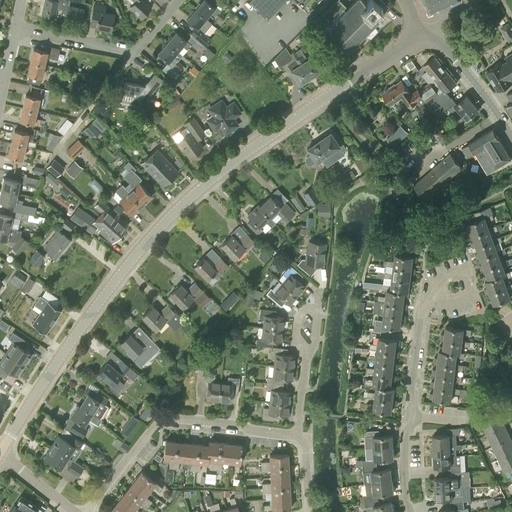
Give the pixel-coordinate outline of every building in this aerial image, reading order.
[(57,0),(58,1),(51,0),(44,0),(41,15),(54,18),(56,8),(67,11),(68,6),(69,0),(57,0)] [(147,13),(150,10),(149,9),(150,7),(142,0),(130,0),(133,2),(130,7),(142,17),(146,13),(147,13)] [(219,2),(216,0),(208,0),(207,2),(205,0),(202,0),(195,9),(197,11),(205,18),(210,13),(214,17),(219,12),(214,8),(219,2)] [(320,0),(249,0),(249,1),(257,10),(267,19),(285,0),(294,0),(307,13),(320,0)] [(354,0),(348,7),(341,0),(335,0),(314,22),(321,33),(327,30),(347,50),(348,49),(380,18),(379,18),(380,17),(373,10),(375,7),(369,1),(366,3),(363,0),(354,0)] [(421,0),(427,12),(453,0),(421,0)] [(105,6),(94,4),(89,26),(110,31),(114,15),(104,12),(105,6)] [(80,22),(83,9),(68,6),(67,11),(66,17),(75,19),(75,21),(80,22)] [(195,28),(190,34),(191,35),(202,44),(204,46),(210,40),(203,34),(212,24),(205,18),(197,11),(195,9),(186,20),(195,28)] [(220,21),(224,16),(219,12),(214,17),(220,21)] [(307,38),(302,30),(298,34),(302,41),(307,50),(307,49),(312,56),(316,54),(312,47),(307,38)] [(192,55),(196,50),(202,44),(191,35),(186,41),(175,32),(167,42),(177,51),(182,55),(186,50),(192,55)] [(182,55),(177,51),(167,42),(158,53),(168,62),(172,57),(176,61),(173,65),(179,70),(178,71),(181,73),(185,68),(182,66),(183,65),(177,61),(182,55)] [(44,65),(45,58),(57,60),(59,49),(47,47),(46,51),(33,48),(30,61),(44,65)] [(207,48),(202,54),(210,60),(214,54),(207,48)] [(286,63),(293,59),(290,55),(285,48),(279,53),(286,63)] [(295,52),(298,58),(299,57),(302,62),(311,76),(315,73),(317,74),(320,73),(320,71),(321,70),(312,56),(307,59),(300,49),(295,52)] [(294,61),(298,58),(295,52),(290,55),(293,59),(294,61)] [(501,62),(511,80),(511,52),(505,57),(506,61),(502,63),(502,62),(501,62)] [(447,71),(435,56),(424,65),(427,70),(421,75),(428,83),(418,91),(426,101),(427,102),(433,97),(432,95),(437,92),(434,89),(439,84),(436,80),(447,71)] [(294,61),(293,59),(286,63),(290,70),(299,84),(300,83),(303,84),(306,81),(306,79),(311,76),(302,62),(299,57),(298,58),(294,61)] [(41,78),(44,65),(30,61),(27,75),(28,75),(27,82),(39,85),(41,78)] [(498,91),(511,82),(511,80),(501,62),(486,71),(498,91)] [(433,97),(440,105),(441,104),(450,97),(446,91),(456,83),(447,71),(436,80),(439,84),(434,89),(437,92),(432,95),(433,97)] [(141,106),(162,80),(154,73),(143,85),(124,82),(122,91),(119,91),(117,102),(141,106)] [(388,88),(382,93),(384,96),(383,98),(386,102),(388,102),(391,106),(402,97),(409,107),(410,106),(416,102),(419,106),(426,101),(418,91),(417,89),(411,94),(401,80),(395,84),(394,83),(388,88)] [(22,108),(36,111),(39,98),(38,97),(39,92),(32,91),(31,96),(25,94),(22,108)] [(479,110),(467,95),(456,104),(450,97),(441,104),(446,110),(449,115),(457,108),(466,120),(479,110)] [(182,105),(179,100),(174,103),(177,108),(182,105)] [(226,107),(221,100),(208,109),(213,116),(207,120),(214,130),(220,126),(225,133),(237,125),(233,118),(240,113),(233,102),(226,107)] [(428,111),(423,105),(418,109),(423,116),(428,111)] [(34,118),(36,111),(22,108),(19,121),(33,124),(33,123),(41,125),(42,120),(34,118)] [(189,157),(202,148),(196,140),(204,134),(192,117),(184,123),(186,126),(179,131),(184,138),(176,143),(182,150),(183,149),(189,157)] [(66,118),(62,124),(68,129),(72,123),(66,118)] [(101,134),(106,129),(96,118),(91,123),(101,134)] [(101,134),(91,123),(83,130),(92,139),(96,135),(98,138),(101,134)] [(511,158),(499,138),(499,137),(493,127),(470,142),(470,143),(461,149),(467,157),(476,152),(488,172),(511,158)] [(11,143),(25,146),(27,139),(32,140),(33,135),(28,134),(28,133),(14,129),(11,143)] [(146,135),(142,130),(133,138),(137,142),(146,135)] [(319,140),(333,161),(344,154),(342,151),(345,149),(342,144),(339,146),(330,132),(328,134),(326,134),(323,136),(322,138),(319,140)] [(393,132),(386,139),(394,147),(401,140),(393,132)] [(51,136),(46,150),(53,153),(59,138),(51,136)] [(73,158),(85,147),(78,139),(66,151),(73,158)] [(326,165),(333,161),(319,140),(312,144),(311,144),(308,146),(308,147),(307,148),(310,154),(305,158),(304,161),(307,165),(310,165),(322,157),(323,159),(322,160),(326,165)] [(22,159),(25,146),(11,143),(8,156),(14,157),(13,163),(19,164),(21,159),(22,159)] [(149,156),(170,178),(178,171),(157,149),(149,156)] [(425,199),(462,167),(450,154),(431,170),(432,170),(414,186),(425,199)] [(162,186),(170,178),(149,156),(141,164),(162,186)] [(56,177),(64,168),(54,159),(46,168),(56,177)] [(129,192),(142,205),(151,196),(140,184),(139,181),(141,179),(133,172),(136,169),(128,161),(123,166),(128,171),(123,176),(134,187),(129,192)] [(74,162),(66,172),(74,180),(83,170),(74,162)] [(34,166),(32,173),(42,175),(43,168),(34,166)] [(356,177),(351,170),(343,176),(347,183),(356,177)] [(55,188),(60,182),(48,172),(43,178),(55,188)] [(0,189),(17,193),(20,181),(3,177),(0,189)] [(102,188),(94,180),(89,185),(97,193),(102,188)] [(142,205),(129,192),(121,185),(115,191),(122,199),(119,201),(132,214),(142,205)] [(70,194),(65,188),(60,193),(66,199),(70,194)] [(0,189),(0,190),(0,201),(14,205),(13,210),(28,214),(34,215),(36,207),(21,204),(22,200),(16,199),(17,193),(0,189)] [(311,206),(319,200),(311,189),(303,194),(307,200),(306,201),(309,206),(310,205),(311,206)] [(299,213),(305,208),(296,195),(290,199),(299,213)] [(285,222),(295,213),(284,202),(280,207),(269,196),(259,206),(259,207),(271,219),(272,218),(277,213),(285,222)] [(319,214),(332,214),(332,201),(319,201),(319,214)] [(117,204),(111,210),(118,215),(123,210),(117,204)] [(261,229),(259,227),(265,221),(271,227),(276,222),(272,218),(271,219),(259,207),(259,206),(257,205),(247,215),(251,219),(246,224),(256,234),(261,229)] [(111,227),(119,235),(128,225),(107,206),(99,215),(112,226),(111,227)] [(112,226),(99,215),(95,219),(78,207),(69,218),(92,234),(96,228),(112,243),(119,235),(111,227),(112,226)] [(0,226),(10,228),(12,217),(16,218),(27,221),(28,214),(13,210),(12,216),(0,213),(0,226)] [(472,233),(489,227),(487,221),(493,219),(492,214),(485,217),(485,216),(468,222),(470,229),(467,230),(469,235),(472,234),(472,233)] [(69,232),(74,224),(66,218),(60,225),(69,232)] [(476,245),(493,238),(491,233),(498,230),(496,225),(489,228),(489,227),(472,233),(472,234),(475,240),(471,242),(473,246),(476,245)] [(9,229),(10,228),(0,226),(0,238),(15,242),(11,247),(19,254),(28,242),(20,236),(21,231),(9,229)] [(289,236),(294,230),(290,227),(285,233),(289,236)] [(62,234),(57,231),(44,247),(48,251),(47,252),(55,259),(71,239),(63,233),(62,234)] [(255,242),(246,233),(237,241),(232,235),(221,245),(234,258),(243,249),(245,251),(255,242)] [(480,256),(497,250),(495,244),(502,241),(500,237),(494,239),(493,238),(476,245),(479,252),(475,253),(477,258),(481,256),(480,256)] [(322,265),(325,243),(309,241),(308,249),(307,249),(305,260),(302,259),(297,265),(305,272),(312,264),(322,265)] [(485,267),(502,261),(499,255),(506,253),(504,248),(498,250),(497,250),(480,256),(481,256),(483,263),(479,264),(481,269),(485,268),(485,267)] [(38,271),(43,265),(40,262),(44,256),(37,250),(27,261),(38,271)] [(259,256),(265,262),(269,258),(263,252),(259,256)] [(394,266),(411,268),(412,261),(416,262),(417,257),(395,254),(394,261),(387,260),(386,265),(393,266),(394,266)] [(229,266),(219,256),(211,265),(203,257),(194,266),(207,279),(211,274),(216,279),(229,266)] [(487,279),(506,272),(504,267),(510,264),(508,259),(502,262),(502,261),(485,267),(485,268),(487,274),(484,276),(485,280),(487,279)] [(282,282),(297,296),(305,286),(296,279),(300,274),(290,266),(282,275),(286,278),(282,282)] [(415,268),(411,268),(394,266),(393,266),(393,273),(385,272),(384,277),(392,278),(410,280),(411,273),(414,273),(415,268)] [(17,270),(12,277),(22,283),(27,277),(17,270)] [(491,291),(506,285),(504,279),(511,275),(511,273),(510,273),(509,272),(506,273),(506,272),(487,279),(485,280),(488,287),(484,288),(486,293),(489,291),(491,291)] [(28,277),(21,288),(26,291),(34,281),(28,277)] [(391,285),(375,283),(375,288),(387,290),(387,289),(390,290),(408,292),(409,285),(413,285),(414,280),(410,280),(392,278),(391,285)] [(203,291),(194,282),(186,290),(180,284),(167,297),(173,304),(176,301),(183,307),(192,298),(202,308),(211,299),(203,291)] [(289,305),(297,296),(282,282),(274,292),(270,289),(266,294),(279,304),(283,300),(289,305)] [(489,291),(492,298),(488,299),(490,304),(510,297),(508,290),(511,288),(511,283),(506,286),(506,285),(491,291),(489,291)] [(389,302),(403,303),(404,297),(408,297),(408,292),(390,290),(387,289),(387,290),(387,297),(378,296),(378,301),(386,302),(386,301),(389,302)] [(233,291),(225,299),(231,305),(239,297),(233,291)] [(33,304),(41,310),(31,324),(46,334),(62,311),(47,301),(48,301),(40,295),(33,304)] [(253,299),(245,295),(243,301),(251,305),(253,299)] [(407,304),(403,303),(389,302),(386,301),(386,302),(385,309),(377,308),(376,313),(384,314),(384,313),(387,313),(402,315),(402,309),(406,309),(407,304)] [(175,313),(167,304),(158,312),(152,306),(142,316),(155,330),(164,320),(175,331),(184,322),(175,313)] [(263,327),(283,330),(284,318),(272,316),(273,310),(260,309),(259,315),(259,317),(261,320),(264,320),(263,327)] [(405,316),(402,315),(387,313),(384,313),(384,314),(383,321),(375,319),(375,325),(383,326),(383,325),(400,327),(401,320),(405,321),(405,316)] [(10,323),(1,317),(0,319),(0,325),(6,329),(10,323)] [(444,338),(463,340),(463,334),(470,335),(471,330),(464,329),(446,326),(445,334),(441,333),(441,338),(444,339),(444,338)] [(281,342),(283,330),(263,327),(262,339),(256,339),(256,345),(269,347),(270,340),(281,342)] [(16,359),(25,365),(32,355),(22,348),(26,341),(13,332),(8,339),(12,342),(5,352),(16,359)] [(131,358),(138,365),(146,357),(147,359),(159,348),(147,335),(139,344),(129,334),(120,343),(133,356),(131,358)] [(377,349),(395,351),(396,344),(400,345),(400,340),(379,337),(378,344),(370,344),(369,348),(377,349)] [(463,341),(463,340),(444,338),(444,339),(443,345),(440,345),(439,350),(442,350),(457,352),(461,352),(462,346),(469,347),(470,342),(463,341)] [(274,365),(294,368),(295,355),(284,354),(284,348),(271,347),(269,358),(275,359),(274,365)] [(399,351),(395,351),(377,349),(377,356),(368,355),(368,361),(376,361),(394,363),(394,356),(398,357),(399,351)] [(457,352),(442,350),(439,350),(438,357),(435,356),(434,361),(438,362),(440,362),(456,364),(457,357),(464,358),(464,353),(457,352)] [(16,359),(5,352),(0,359),(0,375),(2,377),(7,370),(17,377),(25,365),(16,359)] [(191,370),(195,364),(188,359),(184,366),(191,370)] [(137,374),(122,361),(115,368),(107,362),(97,373),(111,384),(108,387),(116,393),(123,384),(116,378),(120,374),(123,377),(126,374),(132,380),(137,374)] [(397,363),(394,363),(376,361),(375,368),(367,367),(366,372),(374,373),(392,375),(393,368),(397,368),(397,363)] [(456,364),(440,362),(438,362),(437,369),(433,368),(433,373),(436,374),(438,374),(454,376),(455,369),(462,370),(463,365),(456,364)] [(292,380),(294,368),(274,365),(272,377),(267,377),(266,383),(280,384),(281,378),(292,380)] [(396,375),(392,375),(374,373),(374,380),(365,379),(365,384),(373,385),(377,386),(377,385),(395,387),(391,386),(392,380),(395,380),(396,375)] [(218,400),(220,381),(214,380),(215,375),(203,374),(201,387),(207,388),(206,399),(218,400)] [(461,382),(462,377),(454,376),(438,374),(436,374),(435,381),(432,380),(431,385),(435,386),(436,386),(453,388),(454,381),(461,382)] [(220,381),(218,400),(230,402),(232,390),(238,391),(239,378),(228,377),(227,381),(220,381)] [(279,390),(280,384),(266,383),(266,389),(271,390),(269,401),(289,404),(291,392),(279,390)] [(376,397),(393,399),(394,393),(398,393),(398,388),(395,387),(377,385),(377,386),(376,392),(368,392),(367,397),(376,397)] [(468,390),(453,388),(436,386),(435,386),(434,393),(430,392),(430,397),(451,400),(452,393),(467,395),(468,390)] [(95,391),(92,396),(88,394),(80,406),(93,415),(94,415),(100,418),(108,406),(104,404),(108,399),(95,391)] [(397,400),(393,399),(376,397),(375,404),(366,403),(366,409),(375,409),(392,411),(393,405),(396,405),(397,400)] [(288,416),(289,404),(269,401),(268,408),(263,408),(262,420),(275,421),(276,414),(288,416)] [(79,425),(74,433),(82,438),(87,430),(83,428),(85,425),(84,425),(88,419),(98,425),(102,419),(100,418),(94,415),(93,415),(80,406),(78,404),(70,416),(71,417),(70,419),(79,425)] [(148,415),(142,411),(139,416),(144,420),(148,415)] [(487,434),(505,425),(499,412),(481,421),(487,434)] [(132,415),(128,421),(135,426),(139,420),(132,415)] [(493,446),(511,437),(505,425),(487,434),(493,446)] [(446,434),(433,435),(433,445),(450,444),(449,435),(459,434),(459,428),(446,429),(446,434)] [(378,430),(364,431),(365,448),(373,448),(373,447),(392,446),(392,435),(379,436),(378,430)] [(51,446),(74,461),(81,450),(79,448),(83,442),(72,435),(68,441),(58,435),(51,446)] [(499,459),(511,452),(511,439),(511,437),(493,446),(499,459)] [(173,469),(176,442),(165,440),(163,459),(170,459),(169,468),(173,469)] [(216,469),(219,442),(209,441),(208,445),(207,459),(212,459),(211,469),(216,469)] [(119,448),(118,448),(119,449),(125,452),(129,446),(128,445),(122,442),(119,448)] [(185,461),(187,443),(176,442),(173,469),(178,469),(179,460),(185,461)] [(228,461),(230,444),(219,442),(216,469),(221,470),(222,461),(228,461)] [(194,471),(197,444),(187,443),(185,461),(191,462),(190,470),(194,471)] [(206,463),(207,459),(208,445),(197,444),(194,471),(199,471),(200,463),(206,463)] [(230,444),(228,461),(234,462),(233,471),(238,472),(241,445),(230,444)] [(434,455),(456,454),(456,449),(462,449),(462,445),(456,445),(456,444),(450,444),(433,445),(434,451),(431,451),(431,456),(433,456),(434,455)] [(74,461),(51,446),(44,458),(60,468),(64,462),(69,465),(66,470),(77,477),(84,467),(74,461)] [(373,448),(374,459),(362,460),(362,466),(376,465),(376,459),(393,458),(392,446),(373,447),(373,448)] [(508,469),(511,466),(511,452),(499,459),(504,471),(508,469)] [(260,467),(288,465),(287,454),(269,455),(270,462),(260,462),(260,467)] [(460,465),(456,465),(456,454),(434,455),(434,466),(448,465),(448,472),(461,472),(460,465)] [(270,477),(288,476),(288,465),(260,467),(261,471),(270,471),(270,477)] [(364,472),(372,471),(373,482),(391,480),(390,468),(377,470),(376,465),(362,466),(364,472)] [(448,477),(435,478),(435,488),(458,487),(465,487),(465,477),(469,477),(469,471),(461,472),(448,472),(448,477)] [(162,488),(155,483),(141,472),(134,481),(148,492),(153,487),(159,492),(162,488)] [(207,472),(206,484),(216,485),(217,473),(207,472)] [(262,488),(289,487),(288,476),(270,477),(271,483),(262,483),(262,488)] [(367,496),(363,496),(364,502),(378,499),(376,494),(393,492),(391,480),(373,482),(373,483),(365,484),(367,496)] [(145,497),(148,492),(134,481),(128,489),(149,505),(151,502),(145,497)] [(271,498),(289,498),(289,487),(262,488),(262,493),(271,492),(271,498)] [(463,502),(462,496),(459,496),(458,487),(435,488),(436,498),(449,498),(450,503),(463,502)] [(146,509),(149,505),(128,489),(121,497),(135,508),(139,504),(146,509)] [(168,495),(174,499),(181,490),(172,489),(168,495)] [(37,507),(20,496),(15,504),(14,504),(9,511),(42,511),(43,511),(37,507)] [(132,511),(135,508),(121,497),(115,506),(122,511),(132,511)] [(226,509),(226,511),(242,511),(242,510),(238,511),(233,497),(229,499),(231,507),(226,509)] [(289,498),(271,498),(272,505),(263,505),(263,510),(290,509),(289,498)] [(364,502),(365,507),(373,506),(374,511),(395,511),(394,504),(391,503),(391,502),(379,505),(378,499),(364,502)] [(461,511),(460,508),(464,508),(463,502),(450,503),(450,509),(437,511),(461,511)] [(226,511),(226,509),(220,511),(217,503),(213,504),(215,511),(226,511)]
